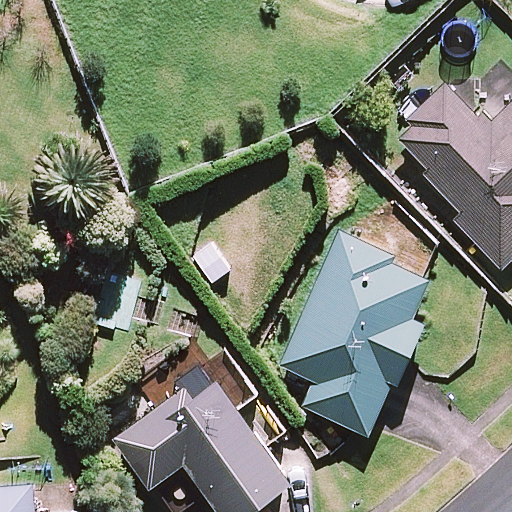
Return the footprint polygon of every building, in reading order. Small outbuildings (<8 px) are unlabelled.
[(422,121),(401,140),(465,211),(457,218),(500,265),(511,254),(511,101),(491,121),(451,77),(413,111),(422,121)] [(297,410),(366,442),(395,381),(401,384),(428,324),(418,319),(433,287),(387,266),(394,251),(337,225),(272,364),(310,382),(297,410)] [(211,234),(189,251),(213,283),(236,266),(211,234)] [(239,511),(290,475),(214,372),(192,389),(188,382),(113,437),(149,485),(184,460),(222,511),(239,511)] [(45,511),(30,511),(28,483),(0,485),(0,511),(84,511),(84,508),(45,511)]
